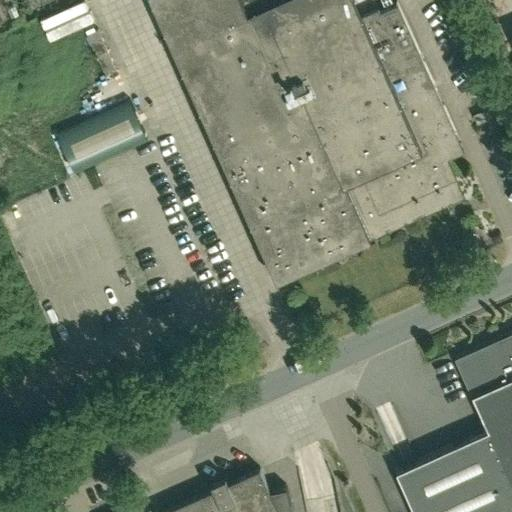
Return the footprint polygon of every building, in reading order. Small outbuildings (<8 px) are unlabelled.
[(149,0),(275,278),(276,277),(277,279),(462,196),(462,195),(463,194),(447,157),(454,154),(450,145),(458,141),(454,132),(456,132),(443,103),(425,111),(419,97),(437,89),(396,0),(395,0),(397,3),(380,10),(379,7),(362,14),(355,0),(149,0)] [(99,30),(85,36),(103,77),(117,70),(99,30)] [(129,99),(57,131),(75,171),(147,139),(129,99)] [(511,331),(455,356),(473,396),(474,395),(488,427),(470,435),(470,436),(397,469),(416,511),(501,511),(511,507),(511,331)] [(11,406),(2,410),(7,419),(15,415),(11,406)] [(213,487),(158,511),(290,511),(292,507),(287,486),(270,488),(261,467),(260,467),(228,482),(226,476),(211,483),(213,487)]
